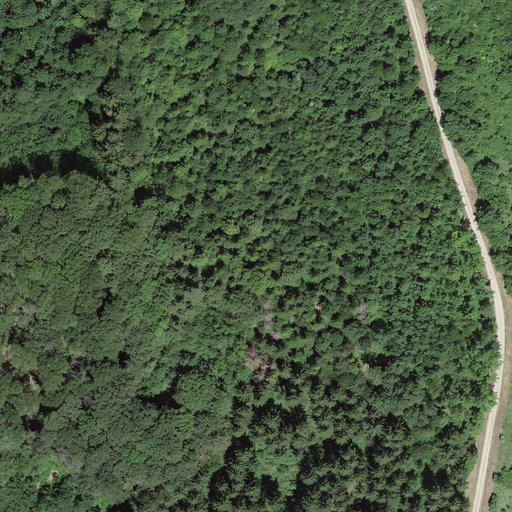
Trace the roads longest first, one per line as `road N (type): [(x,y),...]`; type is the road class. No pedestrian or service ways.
road 1 (track): [(474,511),(500,374),(500,311),(410,0)]
road 2 (track): [(89,511),(133,177),(70,0)]
road 3 (track): [(392,511),(456,472),(489,427)]
